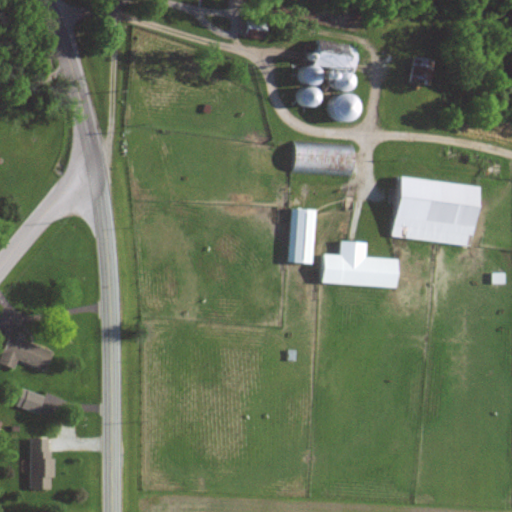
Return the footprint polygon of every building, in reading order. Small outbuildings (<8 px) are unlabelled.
[(259,39),(261,24),(243,22),(241,37),(259,39)] [(307,52),(306,63),(297,66),(292,72),(292,79),(300,86),(290,98),(292,104),(296,106),(308,107),(314,100),(311,91),(304,86),(325,78),(324,87),(331,92),(321,104),(326,117),(335,124),(349,118),(353,113),(354,104),(341,94),(348,88),(348,82),(344,73),(349,71),(351,50),(341,43),(340,53),(310,51),(307,52)] [(429,61),(409,57),(405,78),(413,79),(412,84),(424,87),(429,61)] [(288,143),(287,174),(348,176),(349,145),(288,143)] [(475,185),(393,177),(387,238),(469,246),(475,185)] [(310,264),(313,210),(287,209),(285,263),(310,264)] [(393,288),(395,259),(362,258),(363,243),(337,241),(336,255),(317,254),(316,284),(393,288)] [(42,370),(48,351),(20,341),(22,335),(6,330),(0,347),(0,366),(10,370),(13,361),(42,370)] [(40,396),(19,388),(13,406),(34,413),(40,396)] [(27,490),(48,489),(47,478),(48,478),(48,438),(26,439),(27,490)]
